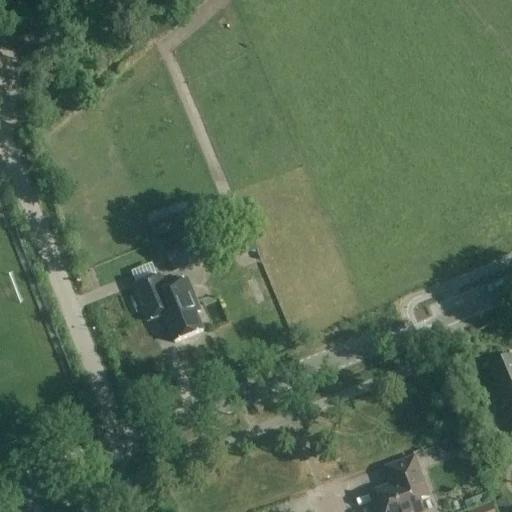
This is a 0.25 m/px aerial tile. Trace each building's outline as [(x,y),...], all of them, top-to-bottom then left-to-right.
[(155,238),(179,228),(175,216),(150,226),(155,238)] [(238,243),(253,237),(249,228),(234,234),(238,243)] [(165,248),(174,272),(206,259),(196,235),(165,248)] [(166,288),(160,275),(134,286),(149,321),(164,315),(176,342),(204,331),(197,313),(201,311),(188,279),(166,288)] [(511,358),(491,368),(507,409),(502,411),(511,435),(511,358)] [(440,458),(455,453),(451,442),(436,448),(440,458)] [(422,511),(419,502),(429,498),(414,459),(385,470),(391,487),(376,493),(383,511),(382,511),(422,511)]
